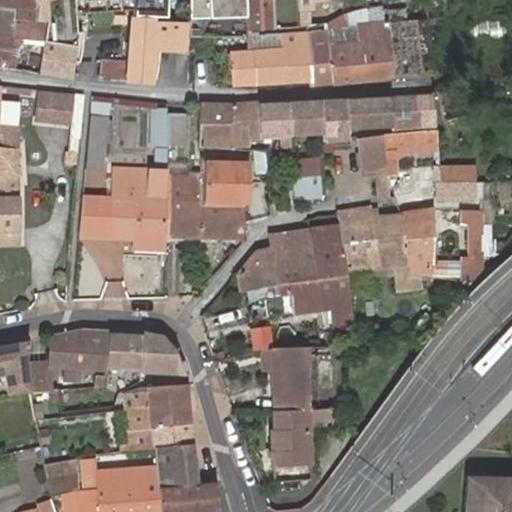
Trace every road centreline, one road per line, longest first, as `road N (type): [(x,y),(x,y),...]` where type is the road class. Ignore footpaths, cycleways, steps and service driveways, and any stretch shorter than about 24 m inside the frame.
road 1 (residential): [(0,77),(231,97),(424,86)]
road 2 (residential): [(0,329),(94,315),(180,328),(242,511)]
road 3 (tertiary): [(341,511),(511,346)]
